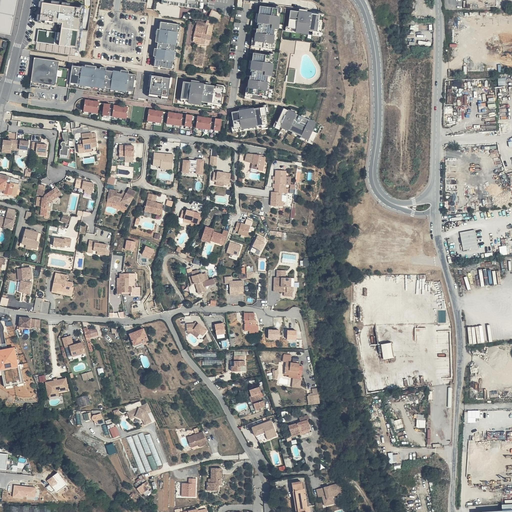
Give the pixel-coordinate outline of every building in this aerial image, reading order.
[(0,0),(0,32),(13,35),(18,0),(0,0)] [(161,0),(161,3),(199,9),(200,0),(161,0)] [(39,29),(37,42),(78,47),(82,7),(43,3),(41,19),(46,20),(45,23),(54,24),(54,22),(62,22),(61,32),(39,29)] [(272,8),(254,3),(248,44),(267,50),(272,8)] [(197,21),(193,41),(200,43),(201,38),(206,39),(210,40),(213,28),(212,28),(213,26),(209,25),(212,18),(219,21),(222,14),(212,10),(206,23),(197,21)] [(315,14),(284,11),(283,29),(315,32),(315,14)] [(171,23),(154,21),(147,67),(165,69),(171,23)] [(262,57),(247,52),(242,91),(259,96),(262,57)] [(127,75),(27,58),(24,80),(126,94),(127,75)] [(164,79),(145,76),(143,93),(162,96),(164,79)] [(217,87),(176,82),(174,98),(216,104),(217,87)] [(91,101),(78,98),(76,110),(90,112),(91,101)] [(115,106),(101,103),(100,115),(114,117),(115,106)] [(257,108),(225,113),(228,129),(259,125),(257,108)] [(157,112),(143,109),(142,121),(156,123),(157,112)] [(315,128),(277,109),(271,127),(307,143),(315,128)] [(180,114),(167,112),(166,123),(179,125),(180,114)] [(209,119),(195,116),(194,127),(208,130),(209,119)] [(70,132),(63,132),(63,137),(65,140),(64,142),(62,141),(61,142),(61,144),(62,146),(61,149),(60,149),(59,154),(68,156),(70,146),(68,146),(69,140),(70,140),(70,136),(70,132)] [(94,140),(93,134),(83,135),(83,141),(83,145),(81,145),(78,145),(78,153),(84,153),(84,151),(92,151),(91,148),(97,148),(96,140),(94,140)] [(12,148),(13,141),(9,141),(9,142),(6,142),(0,141),(0,149),(8,151),(8,148),(12,148)] [(17,141),(13,141),(12,148),(12,151),(16,152),(16,150),(24,151),(25,143),(20,142),(17,141)] [(32,143),(28,143),(27,150),(31,150),(31,153),(42,154),(43,146),(35,145),(32,145),(32,143)] [(136,145),(120,146),(120,161),(136,160),(136,145)] [(256,155),(246,153),(243,153),(243,156),(242,161),(248,162),(248,164),(252,164),(252,167),(254,167),(253,169),(260,170),(263,157),(256,156),(256,155)] [(169,155),(150,154),(149,165),(168,168),(169,155)] [(183,157),(181,173),(188,174),(188,170),(195,171),(195,175),(203,176),(205,160),(183,157)] [(217,175),(213,174),(211,183),(216,183),(216,182),(224,182),(229,183),(230,178),(224,177),(224,174),(217,173),(217,175)] [(286,175),(275,174),(275,178),(274,183),(274,187),(272,186),(271,191),(273,191),(276,192),(275,196),(273,196),(269,196),(268,209),(279,210),(280,204),(280,197),(283,197),(284,192),(281,192),(281,188),(285,188),(286,181),(286,175)] [(116,179),(109,177),(108,184),(114,186),(116,179)] [(81,182),(74,180),(73,186),(80,187),(79,191),(83,191),(90,193),(92,185),(84,184),(81,183),(81,182)] [(43,196),(43,195),(45,187),(38,185),(36,195),(43,196)] [(48,193),(48,196),(55,197),(57,198),(62,195),(58,189),(55,191),(54,189),(48,193)] [(114,192),(108,191),(106,201),(115,203),(118,205),(120,202),(127,206),(131,198),(130,198),(132,193),(125,189),(123,194),(122,198),(118,196),(113,195),(114,192)] [(153,196),(144,194),(142,201),(151,203),(153,196)] [(41,209),(48,211),(49,204),(50,200),(55,197),(48,196),(43,195),(43,196),(41,209)] [(151,203),(142,201),(140,212),(156,217),(159,205),(151,203)] [(47,214),(48,211),(41,209),(40,212),(41,213),(40,216),(44,218),(45,219),(47,219),(48,219),(49,218),(49,217),(49,216),(48,215),(47,214)] [(194,225),(197,215),(183,211),(183,212),(179,211),(177,219),(181,220),(189,222),(189,224),(194,225)] [(7,218),(0,216),(0,224),(1,225),(0,226),(12,229),(15,216),(8,214),(7,218)] [(247,226),(236,222),(233,228),(236,229),(235,233),(243,236),(247,226)] [(222,239),(226,229),(220,228),(219,232),(211,230),(208,229),(209,227),(202,225),(199,237),(208,240),(209,238),(214,240),(215,237),(217,238),(222,239)] [(37,232),(24,229),(22,239),(21,244),(31,246),(30,247),(36,248),(38,241),(36,241),(37,232)] [(475,229),(460,232),(463,250),(479,248),(475,229)] [(21,244),(22,239),(20,238),(18,246),(30,249),(30,247),(31,246),(21,244)] [(58,241),(50,239),(49,247),(61,249),(61,247),(66,248),(67,241),(62,240),(62,241),(58,241)] [(125,249),(136,250),(137,240),(127,239),(125,249)] [(239,256),(243,244),(231,240),(227,252),(239,256)] [(94,242),(88,241),(87,249),(92,250),(92,252),(104,253),(105,246),(97,245),(93,244),(94,242)] [(143,255),(152,258),(155,248),(146,245),(143,255)] [(288,253),(287,262),(296,263),(297,255),(288,253)] [(27,268),(17,269),(19,280),(17,280),(16,286),(19,287),(18,293),(26,294),(28,286),(26,286),(27,279),(29,279),(27,268)] [(196,274),(195,271),(189,273),(190,276),(188,277),(190,285),(192,284),(195,293),(202,290),(201,287),(206,285),(212,283),(210,277),(205,279),(203,274),(198,275),(198,273),(196,274)] [(280,272),(281,294),(283,294),(283,293),(286,293),(286,294),(292,294),(292,288),(290,288),(290,280),(284,280),(284,272),(280,272)] [(51,293),(56,292),(66,294),(67,288),(65,287),(66,284),(59,282),(60,276),(49,273),(45,293),(51,294),(51,293)] [(129,280),(128,276),(113,278),(114,286),(112,287),(113,300),(119,299),(119,296),(126,295),(126,298),(136,297),(135,290),(129,290),(128,280),(129,280)] [(237,291),(236,281),(231,282),(230,277),(223,277),(224,285),(228,285),(229,292),(237,291)] [(2,296),(1,304),(7,306),(9,298),(2,296)] [(39,300),(33,299),(30,312),(43,314),(45,303),(39,302),(39,300)] [(315,312),(307,313),(308,330),(316,330),(315,312)] [(253,315),(239,315),(240,316),(240,318),(242,318),(242,322),(243,322),(242,332),(246,332),(256,333),(256,328),(254,328),(255,322),(253,322),(253,315)] [(27,319),(17,319),(16,328),(27,329),(27,328),(27,320),(27,319)] [(37,320),(27,320),(27,328),(36,328),(37,320)] [(217,335),(226,333),(225,322),(215,323),(217,335)] [(204,327),(197,323),(196,323),(193,324),(185,324),(186,330),(190,331),(190,329),(193,329),(199,333),(201,332),(204,334),(206,330),(203,328),(204,327)] [(87,332),(86,329),(83,330),(86,339),(95,336),(93,330),(87,332)] [(141,329),(136,331),(142,342),(146,340),(141,329)] [(142,342),(136,331),(128,336),(133,346),(142,342)] [(70,342),(67,333),(59,335),(61,345),(66,344),(69,354),(82,350),(79,340),(70,342)] [(147,343),(146,340),(142,342),(133,346),(135,349),(147,343)] [(392,341),(382,343),(384,359),(395,356),(392,341)] [(230,368),(232,374),(236,374),(236,368),(241,368),(240,358),(230,359),(230,368)] [(290,360),(282,359),(282,365),(285,365),(285,376),(299,377),(299,366),(289,365),(290,360)] [(82,373),(84,380),(94,377),(93,370),(82,373)] [(48,383),(42,384),(44,394),(63,391),(61,380),(52,382),(51,381),(48,381),(48,383)] [(44,394),(42,384),(40,384),(43,401),(54,399),(53,395),(63,393),(63,391),(44,394)] [(258,395),(256,388),(247,391),(249,398),(247,399),(250,406),(252,405),(254,410),(256,410),(263,408),(261,401),(259,402),(256,395),(258,395)] [(90,404),(89,395),(78,396),(79,405),(90,404)] [(144,403),(124,408),(125,415),(131,413),(139,417),(141,422),(147,420),(144,411),(143,409),(147,408),(144,403)] [(326,421),(324,414),(317,416),(319,423),(326,421)] [(307,420),(306,416),(297,418),(298,423),(287,427),(290,437),(298,435),(298,432),(307,429),(308,429),(306,421),(307,420)] [(418,417),(417,427),(426,427),(426,418),(418,417)] [(269,422),(249,430),(252,437),(261,434),(266,432),(269,439),(274,436),(269,422)] [(117,425),(109,428),(114,437),(121,434),(117,425)] [(203,443),(198,431),(184,436),(187,445),(195,442),(196,445),(203,443)] [(114,442),(107,445),(110,454),(117,452),(114,442)] [(0,468),(9,469),(10,454),(0,452),(0,468)] [(218,466),(208,466),(208,477),(208,481),(205,481),(204,481),(203,488),(218,489),(218,466)] [(57,491),(67,484),(58,472),(48,479),(57,491)] [(182,496),(197,496),(197,477),(189,478),(189,482),(182,482),(182,496)] [(144,478),(132,484),(138,495),(146,491),(142,483),(145,481),(144,478)] [(339,480),(315,485),(317,494),(320,493),(323,503),(333,501),(329,488),(335,487),(335,490),(341,489),(339,480)] [(300,493),(298,483),(289,485),(294,511),(308,511),(307,505),(308,505),(307,499),(305,500),(303,493),(300,493)] [(14,484),(13,497),(28,498),(36,499),(37,486),(14,484)] [(175,494),(169,495),(169,493),(164,493),(165,506),(175,506),(175,494)] [(481,511),(474,511),(473,511),(511,511),(511,502),(502,503),(502,509),(482,510),(481,511)]
